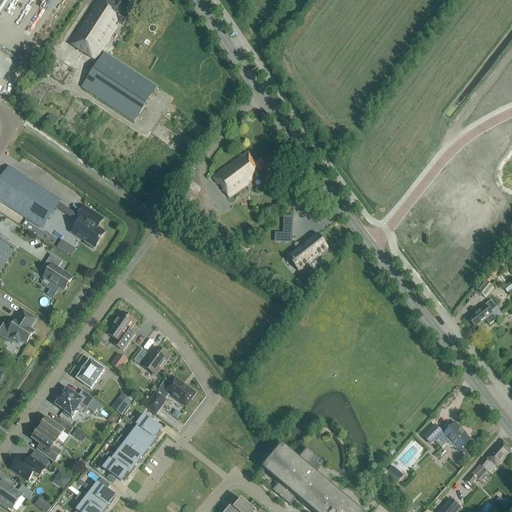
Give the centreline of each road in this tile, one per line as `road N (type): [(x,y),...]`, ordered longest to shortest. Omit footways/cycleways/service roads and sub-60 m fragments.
road 1 (residential): [(0,454),(119,288),(179,341),(207,379),(211,406)]
road 2 (secondary): [(369,245),(195,0)]
road 3 (secondary): [(511,431),(369,245)]
road 4 (unclassified): [(511,112),(452,150),(369,245)]
road 5 (residential): [(211,406),(127,511)]
